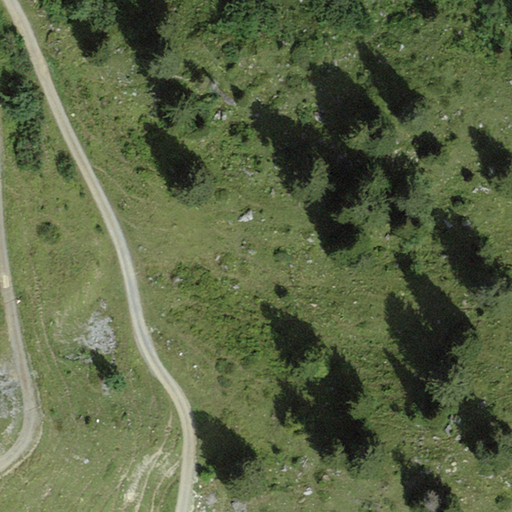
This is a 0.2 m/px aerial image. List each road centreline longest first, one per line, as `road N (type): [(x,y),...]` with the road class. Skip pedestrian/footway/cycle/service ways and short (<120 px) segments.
road 1 (track): [(11,0),(121,245),(137,328),(184,404),(189,465),(182,511)]
road 2 (track): [(0,224),(30,419),(26,438),(0,467)]
